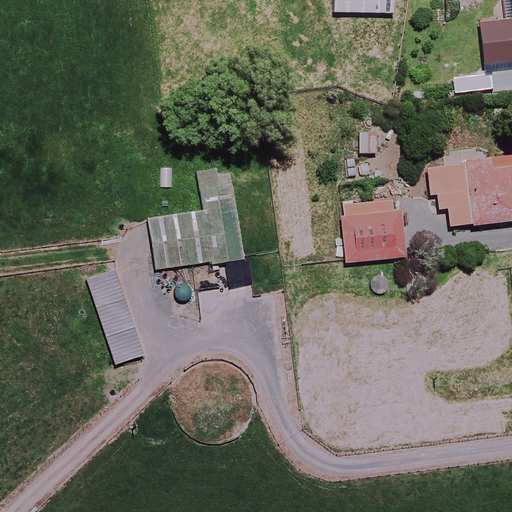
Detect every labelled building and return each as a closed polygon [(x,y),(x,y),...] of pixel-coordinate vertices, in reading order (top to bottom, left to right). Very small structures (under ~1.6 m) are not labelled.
[(393,0),(334,0),(334,14),(393,15),(393,0)] [(511,92),(511,20),(479,24),(484,73),(452,76),(454,98),(511,92)] [(331,70),(314,61),(306,77),(322,86),(331,70)] [(378,155),(378,135),(359,134),(359,155),(378,155)] [(511,158),(428,168),(431,197),(438,196),(439,211),(448,210),(450,229),(511,221),(511,158)] [(197,170),(202,213),(148,219),(154,270),(243,260),(237,206),(232,166),(197,170)] [(393,215),(392,203),(342,206),(345,264),(408,260),(405,214),(393,215)]
